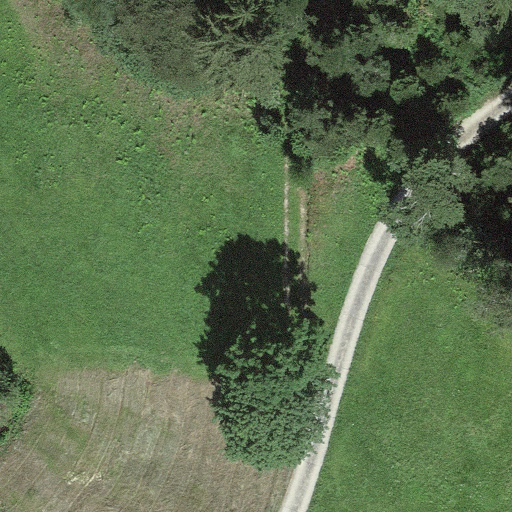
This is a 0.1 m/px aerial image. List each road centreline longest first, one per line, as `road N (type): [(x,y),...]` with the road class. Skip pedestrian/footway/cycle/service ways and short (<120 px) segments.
road 1 (track): [(296,511),(352,321),(384,247),(413,196),(470,130),(511,98)]
road 2 (track): [(316,442),(299,312),(293,163),(302,50),(328,0)]
